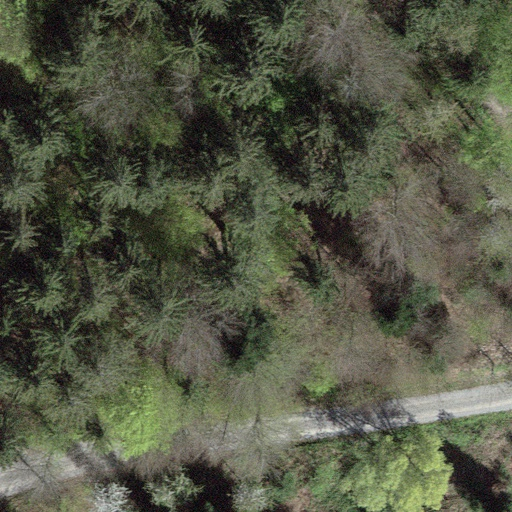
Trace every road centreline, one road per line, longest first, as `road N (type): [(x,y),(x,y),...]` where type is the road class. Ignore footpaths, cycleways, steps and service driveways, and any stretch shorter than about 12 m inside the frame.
road 1 (track): [(511,393),(0,490)]
road 2 (track): [(391,0),(511,110)]
